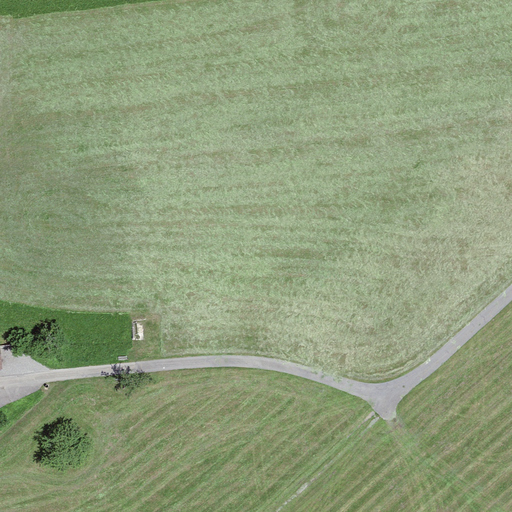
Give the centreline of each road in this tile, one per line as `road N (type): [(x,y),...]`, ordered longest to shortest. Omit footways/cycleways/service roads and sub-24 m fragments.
road 1 (track): [(0,380),(243,361),(370,391),(398,390),(511,293)]
road 2 (track): [(267,511),(398,390)]
road 3 (track): [(491,511),(382,409)]
